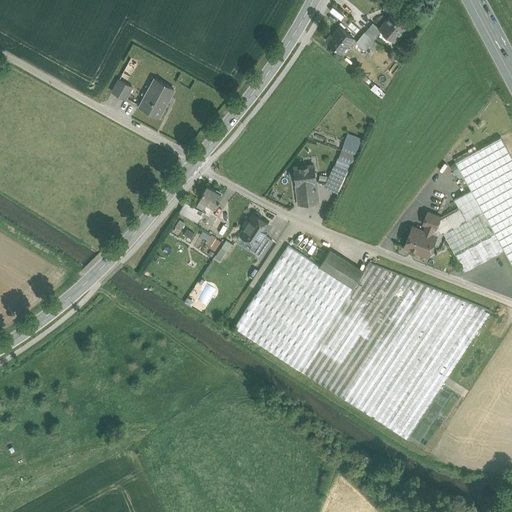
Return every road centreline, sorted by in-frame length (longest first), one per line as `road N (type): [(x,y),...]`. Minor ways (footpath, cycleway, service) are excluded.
road 1 (tertiary): [(196,160),(91,279),(0,349)]
road 2 (unclassified): [(196,160),(0,50)]
road 3 (tertiary): [(313,0),(255,91),(196,160)]
